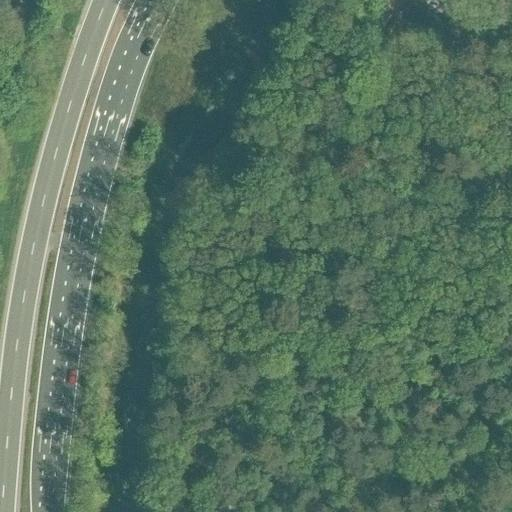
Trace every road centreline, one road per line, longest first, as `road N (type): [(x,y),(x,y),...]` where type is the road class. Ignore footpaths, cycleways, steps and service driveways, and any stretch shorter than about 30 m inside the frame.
road 1 (track): [(161,511),(172,370),(398,0)]
road 2 (primary): [(51,511),(70,323),(99,185),(163,0)]
road 3 (primary): [(107,0),(72,91),(35,233),(14,349),(1,511)]
